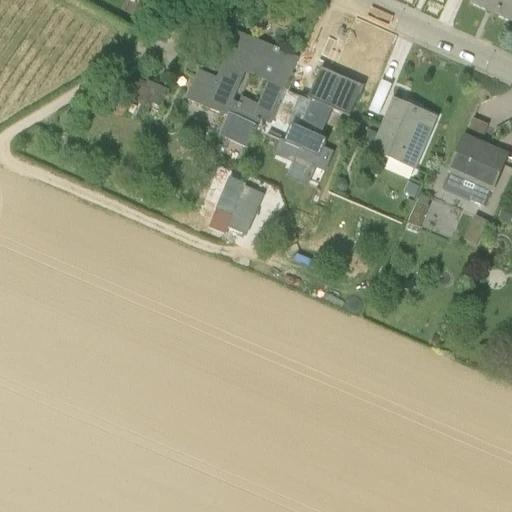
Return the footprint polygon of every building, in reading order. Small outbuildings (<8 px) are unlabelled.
[(511,0),(474,0),(473,5),(511,22),(511,0)] [(218,79),(199,71),(187,99),(254,129),(259,119),(268,124),(276,104),(290,73),(289,73),(295,58),(287,55),(286,56),(238,35),(218,79)] [(327,142),(320,138),(332,110),(349,118),(362,88),(331,75),(329,80),(319,76),(308,100),(312,102),(311,104),(285,92),(274,118),(291,125),(283,144),(319,161),(327,142)] [(161,108),(168,91),(147,81),(145,86),(132,80),(123,97),(149,109),(152,104),(161,108)] [(373,153),(391,161),(412,170),(413,170),(435,119),(394,102),(380,136),(376,146),(373,153)] [(448,173),(475,186),(468,202),(483,209),(505,161),(478,148),(488,127),(472,120),(448,173)] [(364,141),(376,146),(380,136),(369,131),(364,141)] [(348,188),(343,181),(338,178),(332,190),(345,195),(348,188)] [(429,208),(417,202),(411,213),(424,219),(429,208)] [(509,223),(511,216),(511,211),(502,207),(497,218),(509,223)] [(474,308),(480,295),(468,290),(463,302),(474,308)]
